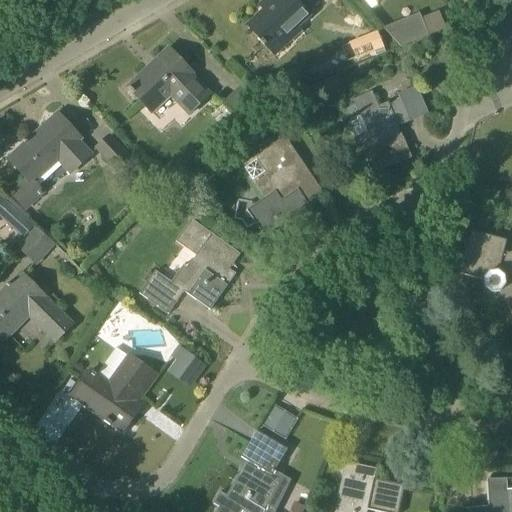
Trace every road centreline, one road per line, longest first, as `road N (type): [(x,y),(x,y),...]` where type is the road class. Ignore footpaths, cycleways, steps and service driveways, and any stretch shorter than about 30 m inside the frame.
road 1 (residential): [(237,364),(170,471),(151,485),(95,487),(44,459),(0,421)]
road 2 (residential): [(237,364),(302,267),(383,211),(445,184)]
road 3 (residential): [(474,425),(419,325),(419,287),(445,184)]
road 4 (residential): [(474,425),(338,405),(237,364)]
road 5 (residential): [(0,104),(181,0)]
road 6 (residential): [(445,184),(461,99),(461,0)]
